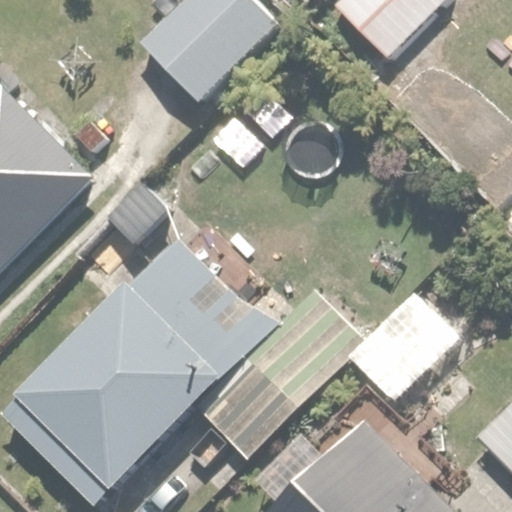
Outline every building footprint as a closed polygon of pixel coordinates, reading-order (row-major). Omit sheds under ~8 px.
[(182,0),(146,35),(205,99),(285,23),(263,0),(182,0)] [(341,0),(339,3),(394,56),(447,0),(341,0)] [(0,81),(0,264),(99,167),(8,74),(0,81)] [(144,176),(72,252),(108,285),(179,208),(144,176)] [(198,405),(278,327),(182,229),(6,402),(102,500),(198,405)] [(319,286),(278,327),(198,405),(247,455),(368,335),(319,286)] [(511,402),(482,435),(511,463),(511,402)] [(472,511),(374,416),(279,511),(472,511)]
